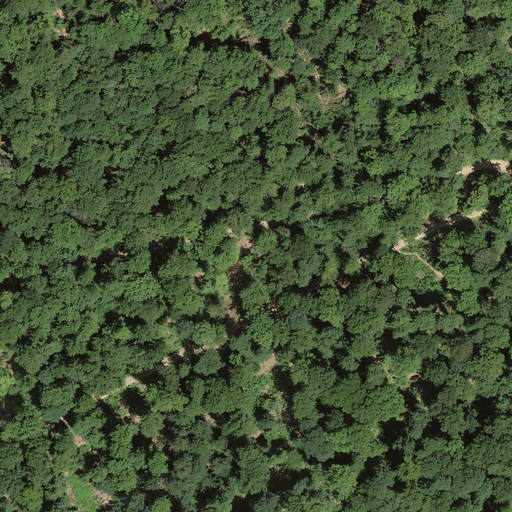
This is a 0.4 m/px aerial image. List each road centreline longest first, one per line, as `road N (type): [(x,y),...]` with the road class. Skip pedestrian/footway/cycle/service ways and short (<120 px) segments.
road 1 (track): [(0,444),(511,192)]
road 2 (track): [(0,277),(468,172),(511,173)]
road 3 (track): [(220,511),(511,368)]
